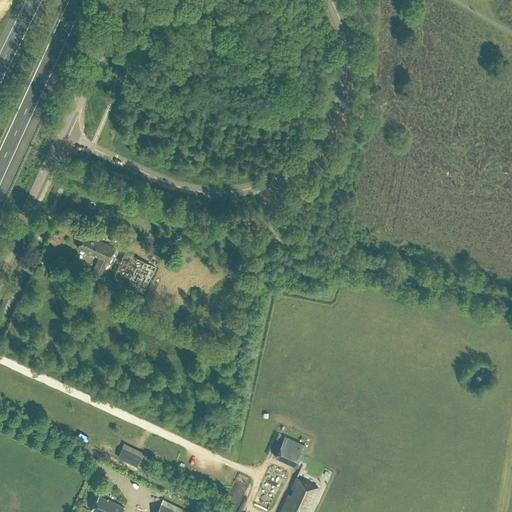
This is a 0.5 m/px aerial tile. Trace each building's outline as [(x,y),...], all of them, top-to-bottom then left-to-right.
[(97,240),(83,233),(77,247),(98,257),(88,277),(99,282),(115,247),(98,239),(97,240)] [(305,447),(284,438),(274,458),(295,468),(305,447)] [(146,454),(125,444),(120,454),(141,464),(146,454)] [(306,511),(317,489),(295,478),(290,489),(294,490),(290,497),(287,496),(279,511),(306,511)] [(120,511),(124,506),(107,498),(107,499),(98,494),(90,510),(93,511),(120,511)] [(178,511),(160,503),(156,511),(178,511)]
